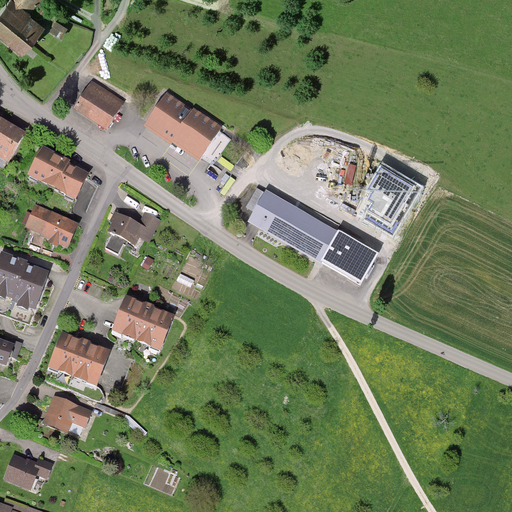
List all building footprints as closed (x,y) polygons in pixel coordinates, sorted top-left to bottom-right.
[(30,15),(12,0),(11,0),(0,13),(0,38),(22,57),(46,29),(31,17),(32,16),(30,15)] [(12,0),(30,15),(42,0),(12,0)] [(56,22),(50,32),(62,39),(68,29),(56,22)] [(92,80),(74,108),(107,129),(125,102),(92,80)] [(193,110),(167,92),(144,126),(170,144),(172,142),(199,161),(202,157),(220,132),(223,127),(194,107),(193,110)] [(0,157),(8,162),(9,162),(26,132),(0,115),(0,157)] [(231,140),(220,132),(202,157),(213,165),(231,140)] [(43,145),(28,174),(30,175),(38,180),(66,194),(74,198),(76,199),(90,173),(69,162),(70,159),(43,145)] [(424,187),(382,162),(365,190),(371,194),(367,200),(371,203),(362,219),(393,238),(424,187)] [(337,231),(266,190),(264,192),(257,188),(246,207),(253,211),(247,221),(360,286),(365,277),(372,265),(379,252),(338,229),(337,231)] [(68,248),(80,223),(52,211),(36,204),(32,213),(26,225),(25,227),(41,234),(41,236),(49,240),(48,242),(58,246),(59,244),(68,248)] [(26,225),(32,213),(28,211),(22,223),(26,225)] [(150,242),(161,220),(145,212),(140,222),(115,211),(110,220),(112,222),(108,231),(113,233),(105,247),(118,254),(123,243),(126,244),(128,241),(136,245),(140,237),(150,242)] [(13,298),(12,300),(17,303),(16,305),(28,310),(29,307),(35,309),(50,270),(27,262),(28,260),(2,250),(0,254),(0,296),(6,298),(6,296),(13,298)] [(147,256),(142,267),(149,270),(154,260),(147,256)] [(374,266),(372,265),(365,277),(367,279),(374,266)] [(126,294),(112,330),(161,349),(175,314),(126,294)] [(0,313),(30,324),(35,309),(29,307),(28,310),(16,305),(17,303),(12,300),(13,298),(6,296),(6,298),(0,296),(0,313)] [(62,331),(48,367),(97,386),(111,350),(62,331)] [(15,343),(0,337),(0,362),(7,365),(10,356),(15,343)] [(16,341),(15,343),(10,356),(16,359),(23,344),(16,341)] [(54,395),(43,423),(68,434),(72,423),(86,428),(93,411),(54,395)] [(26,459),(13,454),(3,479),(31,490),(37,475),(48,479),(54,464),(39,458),(37,462),(27,458),(26,459)] [(0,502),(0,511),(10,511),(12,510),(13,507),(0,502)]
